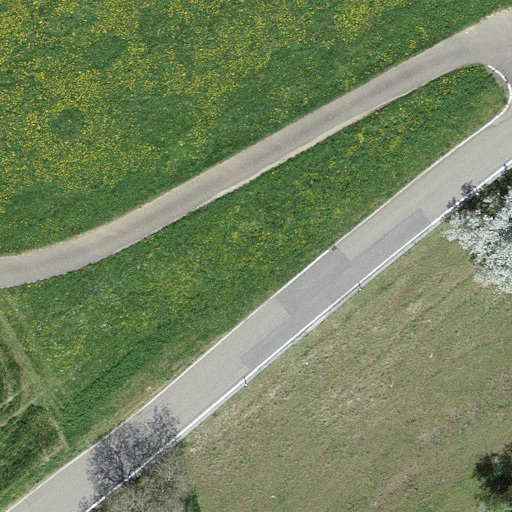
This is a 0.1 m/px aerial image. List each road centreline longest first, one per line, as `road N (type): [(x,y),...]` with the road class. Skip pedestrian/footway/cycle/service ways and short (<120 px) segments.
road 1 (tertiary): [(32,511),(511,130)]
road 2 (track): [(0,277),(25,273),(471,46),(511,56)]
